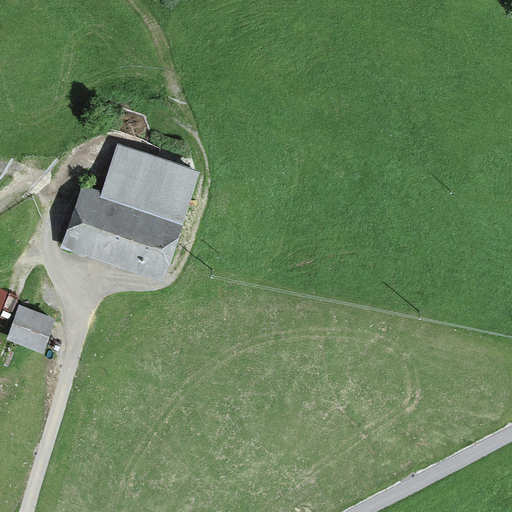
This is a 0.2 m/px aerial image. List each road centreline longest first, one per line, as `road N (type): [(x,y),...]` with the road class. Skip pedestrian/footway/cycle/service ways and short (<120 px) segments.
road 1 (track): [(79,318),(31,511)]
road 2 (track): [(79,318),(52,244),(61,205),(54,189),(35,181),(0,200)]
road 3 (track): [(362,511),(511,434)]
